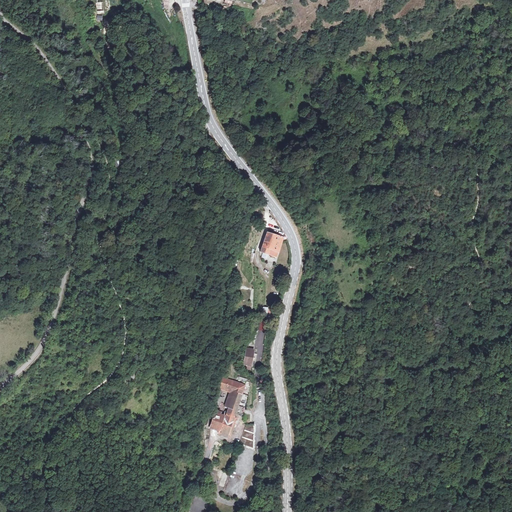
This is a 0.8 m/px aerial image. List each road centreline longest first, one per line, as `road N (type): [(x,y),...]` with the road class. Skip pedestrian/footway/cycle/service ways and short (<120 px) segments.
road 1 (secondary): [(185,0),(208,120),(284,225),(294,252),(276,358),(285,511)]
road 2 (track): [(102,228),(99,248),(124,318),(124,345),(115,370),(47,438),(44,478),(54,511)]
road 3 (unclassified): [(0,387),(39,349),(54,315),(91,170),(80,119)]
road 4 (unclassified): [(0,16),(48,64),(80,119)]
road 5 (residential): [(265,511),(259,392)]
